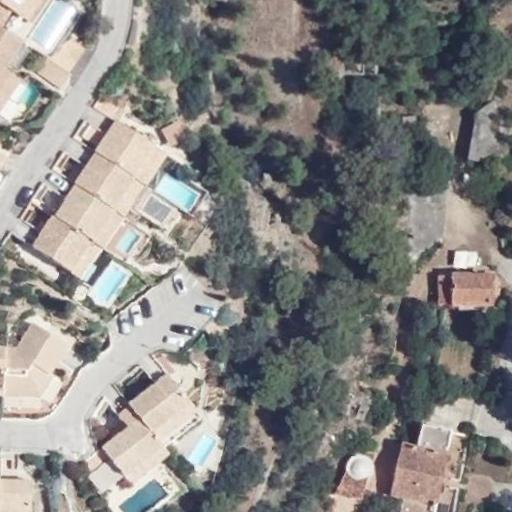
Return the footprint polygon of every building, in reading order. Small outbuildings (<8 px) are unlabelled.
[(0,0),(0,3),(14,12),(25,20),(37,0),(0,0)] [(37,0),(25,20),(28,22),(43,0),(37,0)] [(51,50),(76,13),(58,1),(33,38),(51,50)] [(14,12),(0,3),(0,26),(3,29),(14,12)] [(6,69),(24,43),(3,29),(0,26),(0,92),(13,74),(6,69)] [(64,34),(47,59),(69,74),(86,49),(64,34)] [(61,88),(69,75),(69,74),(47,59),(38,73),(61,88)] [(0,110),(21,79),(13,74),(0,92),(0,110)] [(100,97),(94,106),(113,119),(115,115),(120,118),(124,113),(100,97)] [(94,106),(77,133),(91,142),(93,140),(102,146),(97,153),(98,153),(103,157),(133,177),(146,186),(148,188),(169,157),(113,119),(94,106)] [(472,161),(507,167),(511,130),(511,124),(478,119),(472,161)] [(0,188),(8,177),(1,171),(9,158),(0,152),(0,188)] [(103,157),(98,153),(96,157),(124,176),(132,180),(133,177),(103,157)] [(124,176),(96,157),(76,185),(77,186),(112,209),(132,180),(124,176)] [(53,169),(51,172),(72,186),(74,187),(75,188),(77,186),(76,185),(53,169)] [(51,172),(43,183),(49,187),(59,194),(57,198),(58,204),(63,206),(75,188),(74,187),(72,186),(51,172)] [(438,236),(444,175),(412,172),(406,233),(438,236)] [(133,177),(132,180),(133,181),(143,188),(144,189),(146,186),(133,177)] [(132,180),(112,209),(113,210),(124,218),(144,189),(143,188),(133,181),(132,180)] [(77,186),(75,188),(103,207),(105,208),(111,212),(113,210),(112,209),(77,186)] [(75,188),(63,206),(56,217),(69,226),(82,235),(84,237),(89,241),(90,240),(91,241),(111,212),(105,208),(103,207),(75,188)] [(113,210),(111,212),(112,213),(113,214),(123,221),(125,218),(124,218),(113,210)] [(111,212),(91,241),(102,249),(104,249),(123,221),(113,214),(112,213),(111,212)] [(54,216),(33,247),(69,272),(89,241),(84,237),(82,235),(69,226),(56,217),(54,216)] [(93,243),(102,249),(91,241),(90,240),(89,241),(91,242),(93,243)] [(89,241),(69,272),(81,280),(102,249),(93,243),(91,242),(89,241)] [(489,305),(489,276),(439,276),(439,304),(489,305)] [(14,350),(4,350),(1,393),(36,395),(47,375),(49,376),(67,348),(30,325),(14,350)] [(1,399),(1,400),(40,401),(53,379),(49,376),(47,375),(36,395),(1,393),(1,399)] [(138,420),(157,443),(173,430),(167,423),(190,405),(167,376),(128,407),(138,420)] [(128,407),(119,396),(106,406),(125,431),(138,420),(128,407)] [(167,423),(173,430),(196,412),(190,405),(167,423)] [(107,458),(124,478),(161,448),(157,443),(138,420),(125,431),(102,451),(107,458)] [(432,511),(449,433),(419,426),(414,448),(391,443),(379,492),(391,495),(387,511),(432,511)] [(76,467),(84,477),(107,458),(102,451),(100,447),(76,467)] [(129,485),(167,455),(161,448),(124,478),(129,485)] [(346,500),(359,501),(362,482),(369,476),(368,466),(364,460),(358,456),(352,456),(345,460),(341,467),(341,474),(332,496),(346,500)] [(0,511),(30,511),(32,481),(0,480),(0,511)]
